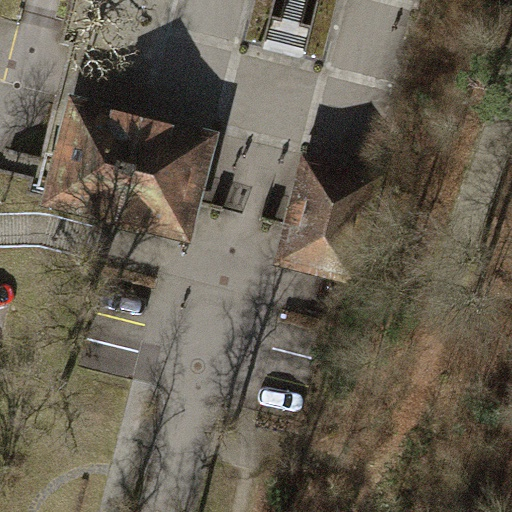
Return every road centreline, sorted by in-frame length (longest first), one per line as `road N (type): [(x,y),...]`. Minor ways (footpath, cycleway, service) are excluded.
road 1 (track): [(375,511),(511,117)]
road 2 (residential): [(169,511),(243,218)]
road 3 (track): [(243,218),(264,134),(188,27),(195,0)]
road 4 (track): [(264,134),(399,57),(416,0)]
road 5 (track): [(0,127),(29,87),(52,0)]
